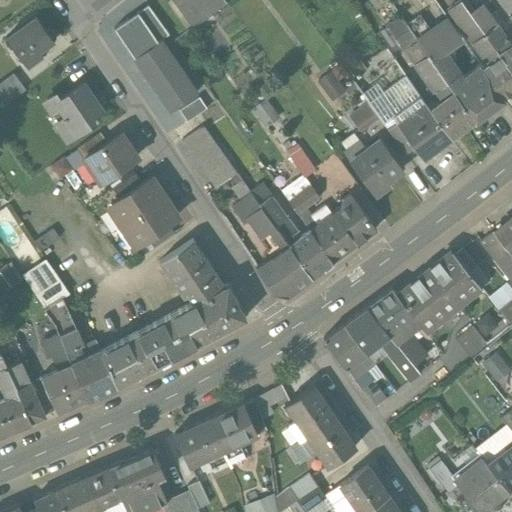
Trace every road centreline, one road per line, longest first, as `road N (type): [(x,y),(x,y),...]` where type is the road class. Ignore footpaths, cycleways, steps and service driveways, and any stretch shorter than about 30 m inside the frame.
road 1 (residential): [(287,340),(57,0)]
road 2 (tertiary): [(0,469),(287,340)]
road 3 (tertiary): [(302,330),(511,164)]
road 4 (residential): [(302,330),(422,511)]
